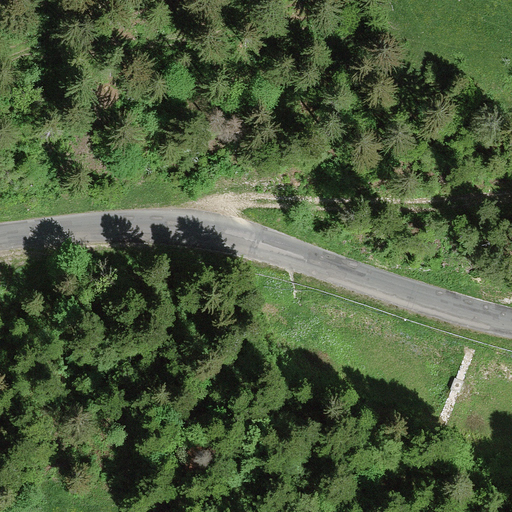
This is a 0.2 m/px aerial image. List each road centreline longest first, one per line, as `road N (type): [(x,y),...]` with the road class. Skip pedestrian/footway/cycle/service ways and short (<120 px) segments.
road 1 (tertiary): [(0,236),(139,222),(199,226),(431,304),(511,322)]
road 2 (track): [(199,226),(227,206),(400,212),(511,202)]
